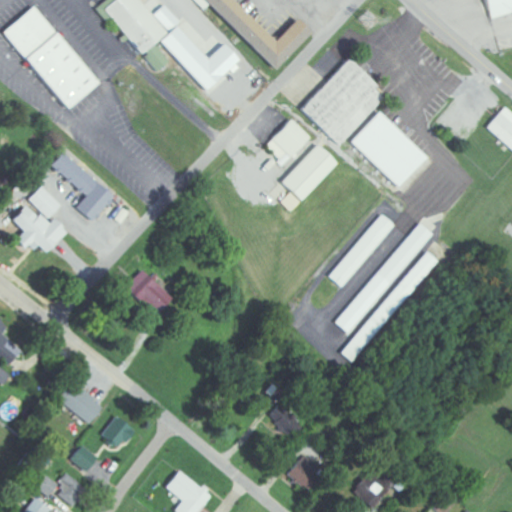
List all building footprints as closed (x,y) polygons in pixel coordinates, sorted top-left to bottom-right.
[(112,0),(139,0),(166,32),(141,53),(103,8),(112,0)] [(274,71),(309,34),(295,20),(273,43),(228,0),(193,0),(204,10),(207,7),(274,71)] [(486,0),(511,0),(511,10),(492,17),(486,0)] [(2,30),(34,4),(96,81),(64,107),(2,30)] [(205,61),(174,28),(179,23),(163,6),(152,16),(167,33),(157,42),(208,97),(240,67),(221,47),(205,61)] [(377,86),(347,58),(300,110),(340,146),(384,98),(374,90),(377,86)] [(511,113),(502,107),(486,130),(511,148),(511,113)] [(427,157),(378,112),(350,142),(398,188),(427,157)] [(312,139),(291,119),(265,146),(286,166),(312,139)] [(281,183),(301,202),(338,164),(317,145),(281,183)] [(112,198),(60,152),(48,165),(83,197),(74,207),(90,222),(112,198)] [(60,206),(40,186),(27,200),(47,219),(60,206)] [(45,254),(65,231),(52,219),(47,225),(24,204),(9,220),(22,232),(16,240),(31,253),(36,247),(45,254)] [(328,277),(342,289),(394,226),(380,214),(328,277)] [(432,233),(418,222),(336,325),(350,336),(432,233)] [(342,355),(354,364),(436,259),(424,250),(342,355)] [(152,317),(169,298),(140,271),(122,289),(152,317)] [(5,328),(0,323),(0,361),(5,366),(19,350),(0,334),(5,328)] [(0,384),(1,385),(9,375),(0,368),(0,384)] [(99,406),(74,386),(68,393),(62,388),(54,399),(85,424),(99,406)] [(270,414),(290,438),(300,430),(280,406),(270,414)] [(131,432),(115,417),(99,434),(114,449),(131,432)] [(68,460),(84,471),(95,457),(79,445),(68,460)] [(287,473),(302,488),(319,470),(304,455),(287,473)] [(382,499),(393,476),(368,464),(352,496),(369,504),(374,495),(382,499)] [(164,488),(181,501),(173,511),(197,511),(209,496),(176,471),(164,488)] [(35,486),(66,508),(82,487),(63,473),(54,484),(43,476),(35,486)] [(45,511),(47,509),(32,498),(21,511),(45,511)]
